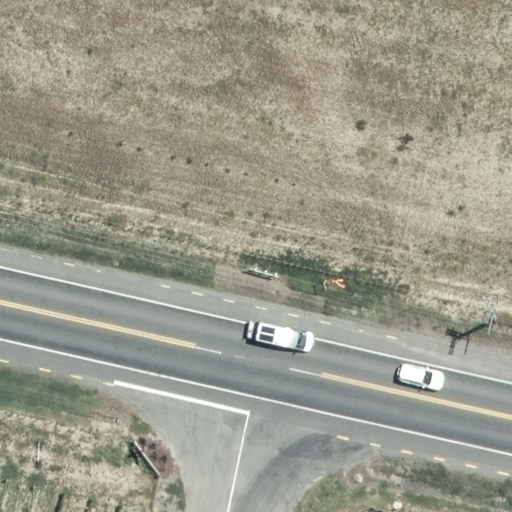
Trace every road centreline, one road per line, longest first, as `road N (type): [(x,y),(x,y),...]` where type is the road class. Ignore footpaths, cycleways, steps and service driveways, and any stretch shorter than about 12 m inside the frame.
road 1 (trunk): [(0,299),(258,358)]
road 2 (trunk): [(258,358),(511,413)]
road 3 (residential): [(258,358),(223,511)]
